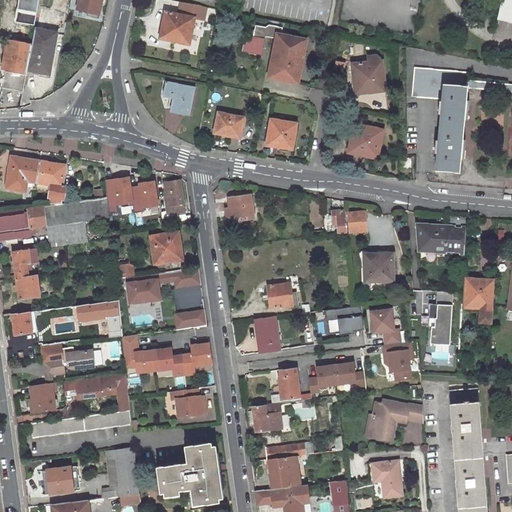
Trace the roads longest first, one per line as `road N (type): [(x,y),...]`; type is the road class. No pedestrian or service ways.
road 1 (residential): [(245,511),(198,162)]
road 2 (residential): [(198,162),(511,207)]
road 3 (residential): [(0,392),(15,511)]
